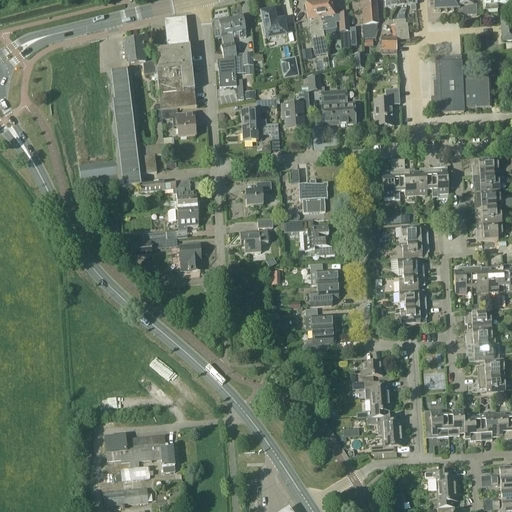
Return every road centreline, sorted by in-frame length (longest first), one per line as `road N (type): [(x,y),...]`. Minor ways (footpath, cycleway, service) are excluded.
road 1 (secondary): [(239,409),(89,270),(0,111)]
road 2 (residential): [(354,157),(363,344),(415,342)]
road 3 (tertiary): [(0,63),(51,34),(193,0)]
road 4 (residential): [(215,166),(198,0)]
road 5 (residential): [(215,166),(354,157)]
road 6 (residential): [(445,255),(444,240),(460,240),(456,150)]
